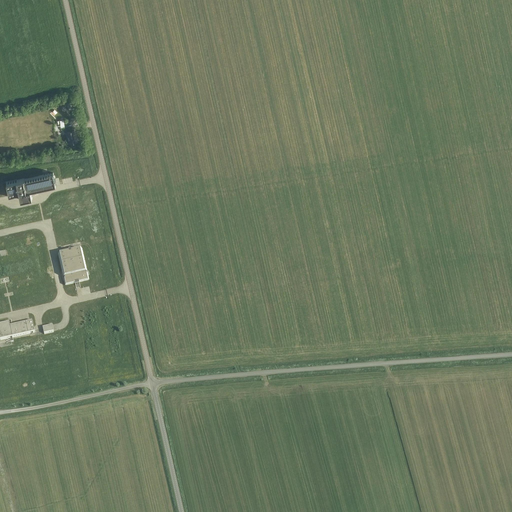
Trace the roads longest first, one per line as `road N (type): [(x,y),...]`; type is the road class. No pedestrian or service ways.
road 1 (tertiary): [(152,383),(64,0)]
road 2 (unclassified): [(152,383),(511,354)]
road 3 (unclassified): [(0,412),(152,383)]
road 4 (tertiary): [(180,511),(152,383)]
